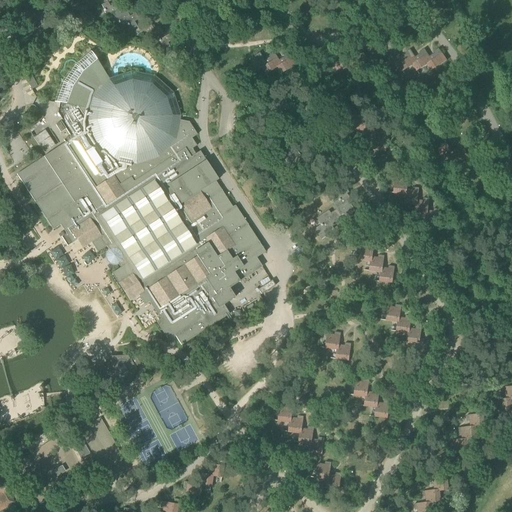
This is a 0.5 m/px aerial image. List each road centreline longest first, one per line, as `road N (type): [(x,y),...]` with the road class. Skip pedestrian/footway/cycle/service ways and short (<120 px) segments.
road 1 (residential): [(368,511),(445,357),(451,329),(373,195),(313,115),(231,98),(211,82)]
road 2 (residential): [(211,82),(205,144),(275,247),(289,299)]
road 3 (residential): [(401,0),(433,25),(491,120),(511,173)]
road 4 (residential): [(79,511),(106,498),(144,498),(214,447),(231,422)]
road 5 (residential): [(275,0),(314,33),(345,36),(397,0)]
